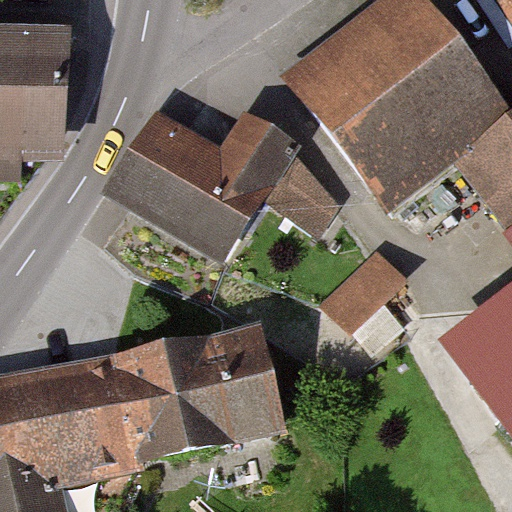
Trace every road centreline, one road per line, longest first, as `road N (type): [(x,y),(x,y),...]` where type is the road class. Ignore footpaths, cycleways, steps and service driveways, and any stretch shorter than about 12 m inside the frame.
road 1 (tertiary): [(134,87),(99,164),(0,301)]
road 2 (residential): [(273,0),(134,87)]
